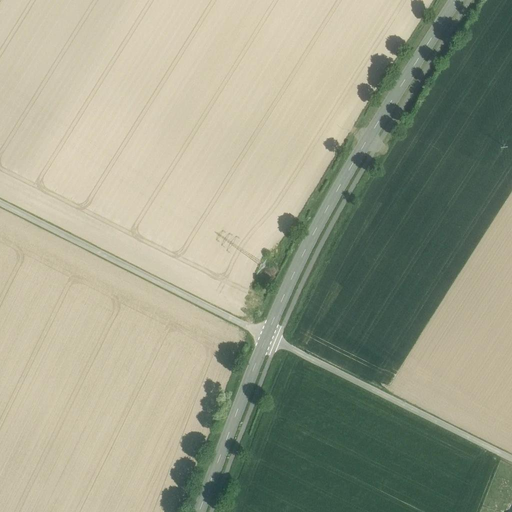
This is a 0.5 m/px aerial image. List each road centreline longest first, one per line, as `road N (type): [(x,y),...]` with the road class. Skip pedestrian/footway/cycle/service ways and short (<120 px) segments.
road 1 (secondary): [(454,0),(316,227),(266,336)]
road 2 (unclassified): [(0,203),(266,336)]
road 3 (unclassified): [(266,336),(511,459)]
road 4 (secondary): [(266,336),(198,511)]
